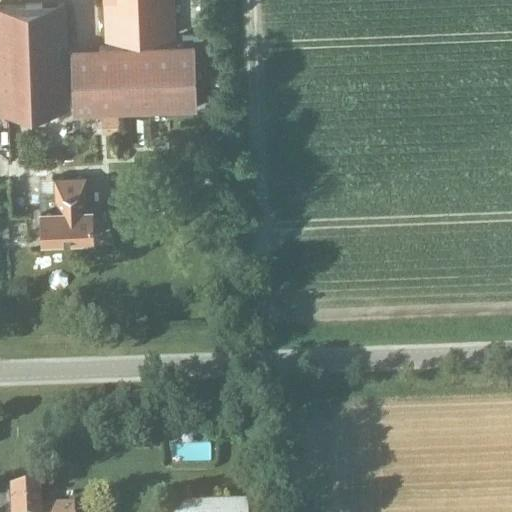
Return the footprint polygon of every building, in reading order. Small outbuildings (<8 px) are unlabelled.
[(103,0),(105,37),(174,35),(172,0),(103,0)] [(70,47),(66,47),(64,2),(0,4),(0,110),(72,107),(72,112),(196,108),(196,106),(210,106),(208,71),(200,71),(200,65),(194,65),(194,42),(70,46),(70,47)] [(44,157),(63,156),(62,144),(44,145),(44,157)] [(41,209),(42,239),(93,237),(91,207),(86,207),(85,177),(54,178),(55,208),(41,209)] [(57,511),(57,506),(41,507),(40,489),(10,491),(10,511),(57,511)] [(57,511),(85,511),(85,494),(57,495),(57,511)] [(166,511),(247,511),(247,503),(166,505),(166,511)]
